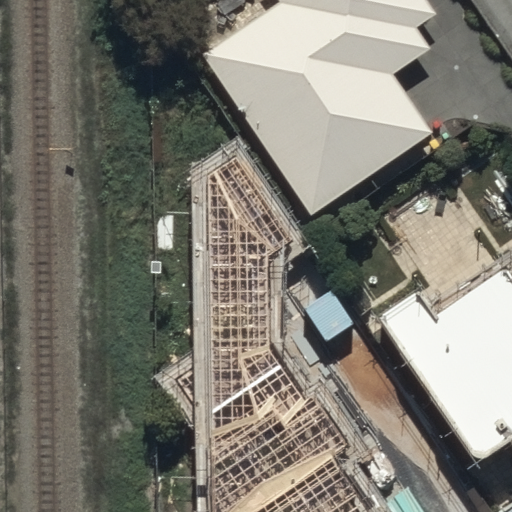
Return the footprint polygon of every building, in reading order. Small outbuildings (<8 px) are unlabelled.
[(425,0),(277,0),(280,4),(205,51),(308,216),(433,137),(393,73),(435,47),(422,25),(436,17),(425,0)] [(355,313),(293,220),(222,268),(285,361),(355,313)] [(511,277),(505,267),(442,308),(427,285),(386,312),(485,462),(511,443),(511,277)] [(233,426),(259,466),(188,511),(366,511),(344,478),(362,466),(331,419),(328,420),(302,380),(233,426)] [(511,511),(511,501),(497,511),(498,511),(511,511)]
